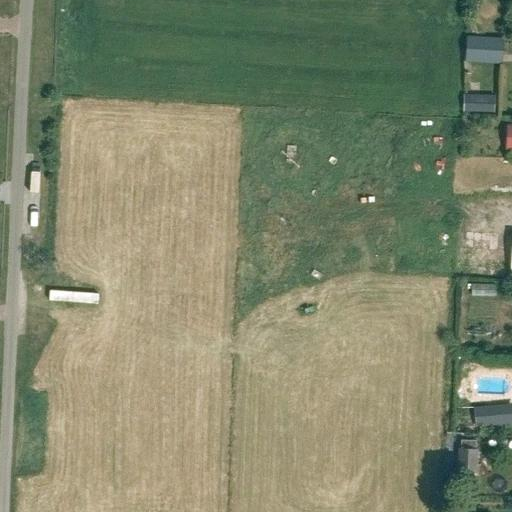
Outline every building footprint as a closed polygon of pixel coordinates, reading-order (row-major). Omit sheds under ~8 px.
[(466,60),(492,62),(493,55),(502,55),(503,39),(468,37),(466,60)] [(465,95),(464,111),(493,111),(493,96),(465,95)] [(502,278),(511,277),(511,234),(502,234),(502,278)] [(496,404),(473,406),(475,428),(498,426),(496,404)] [(474,449),(474,441),(459,440),(459,449),(456,449),(455,474),(458,474),(457,483),(473,484),(473,475),(475,475),(476,449),(474,449)]
